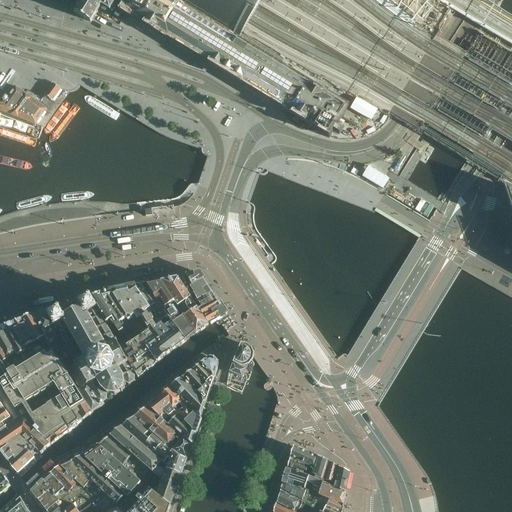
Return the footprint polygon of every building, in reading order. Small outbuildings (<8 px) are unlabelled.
[(59,0),(77,10),(78,11),(80,8),(81,6),(80,5),(82,0),(59,0)] [(344,104),(239,40),(262,0),(82,0),(80,5),(81,6),(80,8),(78,11),(77,10),(75,13),(80,16),(80,17),(81,17),(82,16),(83,16),(85,17),(84,19),(85,20),(86,19),(91,22),(91,21),(92,21),(93,20),(91,19),(93,17),(94,14),(96,15),(96,14),(96,13),(101,5),(110,10),(115,2),(116,0),(129,0),(125,8),(126,9),(125,10),(128,12),(129,11),(132,13),(131,14),(134,15),(135,15),(156,28),(168,35),(169,34),(191,48),(199,53),(210,60),(210,61),(212,62),(230,73),(243,80),(280,102),(285,105),(284,106),(314,124),(316,125),(316,126),(318,126),(318,127),(320,128),(321,127),(324,129),(323,130),(326,132),(328,133),(335,121),(334,121),(340,111),(344,104)] [(53,102),(62,91),(51,82),(42,94),(53,102)] [(0,114),(34,128),(47,111),(36,103),(15,86),(7,96),(5,95),(3,96),(3,99),(0,97),(0,114)] [(511,189),(501,186),(502,188),(511,217),(511,189)] [(511,244),(489,285),(490,285),(511,297),(511,244)] [(203,280),(198,273),(186,276),(193,287),(203,280)] [(193,287),(186,276),(179,278),(187,291),(193,287)] [(191,297),(187,291),(179,278),(162,282),(196,333),(208,324),(204,318),(200,311),(195,304),(191,297)] [(157,303),(145,285),(143,285),(142,280),(136,281),(136,285),(137,286),(136,286),(152,310),(159,322),(167,317),(162,309),(158,312),(153,305),(157,303)] [(191,297),(207,287),(203,280),(193,287),(187,291),(191,297)] [(196,333),(162,282),(159,282),(159,283),(154,284),(154,283),(146,285),(145,285),(157,303),(162,309),(167,317),(168,316),(173,323),(186,341),(196,333)] [(157,363),(184,343),(186,341),(173,323),(164,329),(162,325),(157,328),(154,322),(156,321),(153,317),(151,318),(150,316),(147,317),(145,314),(152,310),(136,286),(125,288),(110,291),(100,293),(99,294),(91,297),(96,307),(106,324),(115,319),(118,325),(127,320),(129,322),(136,318),(137,321),(142,318),(149,331),(139,338),(127,345),(126,342),(119,346),(136,377),(138,379),(157,363)] [(195,304),(211,294),(207,287),(191,297),(195,304)] [(200,311),(216,300),(211,294),(195,304),(200,311)] [(48,314),(53,323),(99,405),(101,405),(102,405),(102,403),(101,401),(104,400),(105,401),(106,400),(105,399),(106,394),(107,393),(107,394),(108,395),(109,394),(109,395),(110,395),(111,396),(112,396),(113,395),(114,395),(114,394),(114,395),(115,396),(116,395),(116,394),(122,391),(124,390),(123,389),(124,389),(125,388),(125,387),(126,386),(125,385),(125,384),(126,384),(126,383),(125,383),(125,382),(126,381),(131,383),(131,384),(132,384),(132,383),(135,381),(136,382),(136,381),(135,380),(136,377),(96,307),(91,297),(91,296),(87,298),(88,300),(85,302),(84,300),(80,302),(79,302),(80,304),(81,304),(82,306),(63,317),(62,314),(63,313),(62,312),(61,313),(59,308),(55,310),(57,312),(53,314),(52,312),(48,314)] [(204,318),(220,307),(216,300),(200,311),(204,318)] [(222,316),(223,315),(225,314),(220,307),(204,318),(208,324),(213,321),(216,319),(216,320),(217,321),(223,318),(222,316)] [(60,360),(70,353),(47,312),(43,310),(32,314),(60,360)] [(60,360),(32,314),(22,319),(41,351),(32,357),(46,379),(54,374),(57,379),(70,401),(82,421),(83,420),(83,421),(92,413),(78,390),(60,360)] [(41,351),(22,319),(11,324),(32,357),(41,351)] [(46,379),(32,357),(11,324),(1,329),(33,381),(36,385),(32,387),(33,387),(36,391),(69,432),(82,421),(70,401),(67,402),(54,380),(57,379),(54,374),(46,379)] [(123,332),(118,325),(113,328),(117,335),(123,332)] [(33,381),(1,329),(0,329),(0,345),(12,365),(16,370),(29,383),(33,381)] [(248,380),(254,365),(252,362),(252,361),(253,360),(253,358),(253,357),(254,356),(254,355),(253,354),(253,352),(252,351),(252,350),(252,349),(251,348),(250,348),(249,347),(248,346),(246,345),(245,345),(243,344),(241,344),(240,344),(229,372),(227,385),(242,392),(247,380),(248,380)] [(12,365),(0,345),(0,358),(10,374),(16,370),(12,365)] [(30,395),(27,391),(33,387),(32,387),(29,383),(16,370),(10,374),(0,358),(0,399),(2,401),(0,401),(0,438),(16,429),(14,426),(19,423),(22,426),(29,422),(51,446),(63,436),(69,432),(36,391),(30,395)] [(213,379),(218,367),(218,366),(218,365),(218,364),(217,364),(217,363),(217,362),(216,361),(215,360),(214,359),(213,359),(212,359),(212,358),(211,358),(210,358),(209,358),(208,359),(207,359),(200,365),(213,379)] [(92,413),(100,407),(76,364),(67,368),(79,389),(78,390),(92,413)] [(213,379),(200,365),(193,371),(211,389),(213,379)] [(211,389),(193,371),(183,378),(206,402),(206,401),(211,389)] [(206,402),(183,378),(171,388),(200,419),(206,402)] [(157,439),(169,426),(161,418),(171,409),(195,434),(200,419),(171,388),(160,396),(147,406),(134,417),(148,431),(153,435),(157,439)] [(195,434),(171,409),(161,418),(169,426),(191,445),(191,444),(195,434)] [(149,440),(144,435),(148,431),(134,417),(122,427),(153,454),(162,443),(157,439),(153,435),(149,440)] [(24,438),(27,441),(29,443),(31,444),(36,450),(41,455),(51,446),(29,422),(22,426),(16,429),(0,438),(0,450),(1,451),(16,442),(19,441),(24,438)] [(157,439),(162,443),(177,457),(186,460),(191,445),(169,426),(157,439)] [(158,458),(153,454),(122,427),(110,436),(133,455),(137,458),(144,464),(149,468),(158,458)] [(129,460),(133,455),(110,436),(98,445),(134,476),(144,464),(137,458),(133,463),(129,460)] [(9,462),(31,444),(29,443),(21,447),(16,442),(1,451),(9,462)] [(186,460),(177,457),(162,443),(153,454),(158,458),(161,461),(166,465),(164,467),(167,469),(166,470),(181,475),(186,460)] [(18,474),(34,458),(31,454),(36,450),(31,444),(9,462),(18,474)] [(136,477),(134,476),(98,445),(83,456),(126,494),(125,495),(127,497),(119,507),(124,511),(168,511),(170,506),(136,477)] [(313,468),(317,458),(296,448),(293,449),(290,458),(291,458),(291,459),(309,466),(313,468)] [(126,494),(83,456),(71,463),(117,505),(125,495),(126,494)] [(181,475),(166,470),(157,466),(161,461),(158,458),(149,468),(161,479),(163,479),(178,484),(181,475)] [(334,489),(339,468),(328,463),(317,458),(313,468),(309,466),(306,477),(324,485),(334,489)] [(306,477),(309,466),(291,459),(287,470),(306,477)] [(104,511),(112,508),(117,505),(71,463),(61,467),(60,466),(51,474),(68,493),(77,484),(85,492),(93,501),(79,511),(104,511)] [(345,493),(350,473),(339,468),(334,489),(345,493)] [(170,506),(178,484),(163,479),(161,484),(157,481),(156,483),(141,470),(136,477),(170,506)] [(324,485),(306,477),(287,470),(283,485),(301,490),(307,493),(308,492),(321,498),(324,485)] [(0,492),(7,487),(9,485),(1,473),(0,473),(0,492)] [(68,493),(51,474),(50,474),(43,481),(32,492),(38,500),(42,505),(47,511),(68,493)] [(62,511),(85,492),(77,484),(68,493),(47,511),(62,511)] [(318,511),(319,507),(320,503),(321,498),(308,492),(307,493),(301,490),(283,485),(281,492),(318,511)] [(338,511),(341,511),(345,493),(334,489),(324,485),(321,498),(320,503),(326,506),(338,511)] [(79,511),(93,501),(85,492),(62,511),(79,511)] [(318,511),(281,492),(277,504),(292,511),(318,511)] [(17,511),(25,507),(20,498),(4,511),(17,511)]
